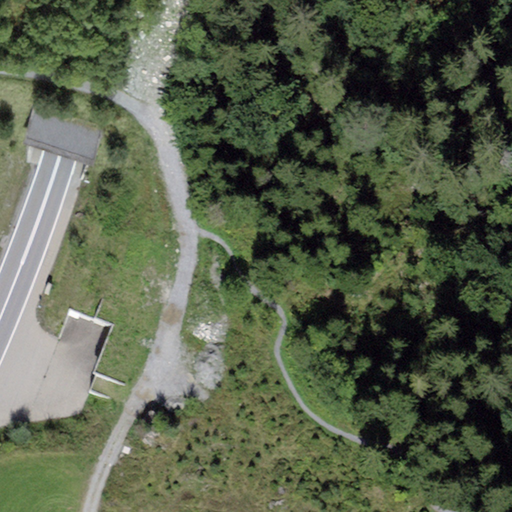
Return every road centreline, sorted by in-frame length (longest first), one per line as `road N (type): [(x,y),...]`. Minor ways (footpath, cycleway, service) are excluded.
road 1 (primary): [(0,317),(61,152),(93,0)]
road 2 (track): [(92,511),(184,290),(189,230)]
road 3 (track): [(189,230),(170,157),(138,109),(0,68)]
